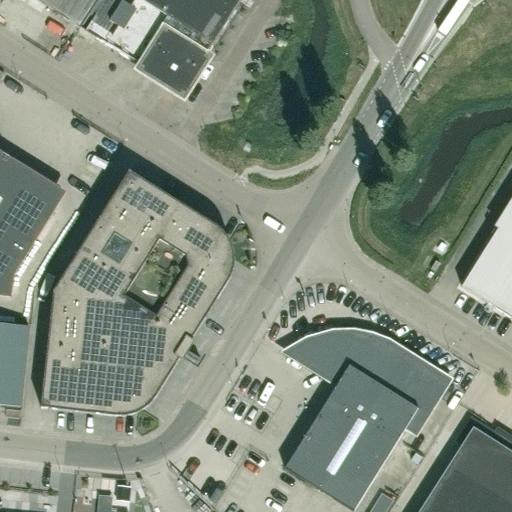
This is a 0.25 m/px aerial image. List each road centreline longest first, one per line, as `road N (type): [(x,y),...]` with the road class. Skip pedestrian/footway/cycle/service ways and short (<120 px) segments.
road 1 (unclassified): [(0,446),(139,461),(167,444),(299,238)]
road 2 (unclassified): [(299,238),(0,47)]
road 3 (unclassified): [(299,238),(445,0)]
road 4 (unclassified): [(511,371),(299,238)]
road 5 (unknown): [(171,155),(267,0)]
